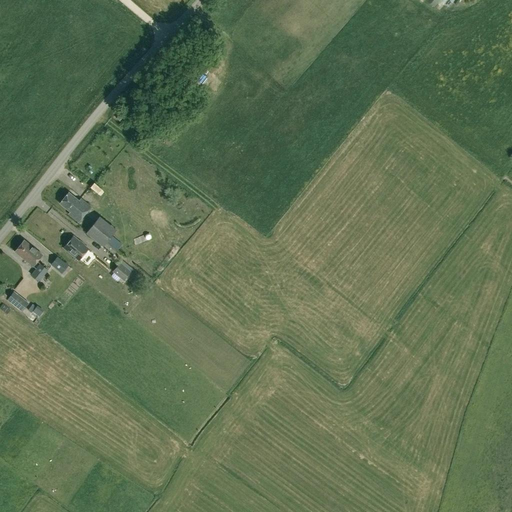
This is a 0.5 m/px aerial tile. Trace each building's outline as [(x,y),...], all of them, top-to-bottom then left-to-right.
[(60,203),(71,211),(69,213),(79,221),(90,207),(80,199),(78,201),(68,193),(60,203)] [(101,245),(114,227),(97,214),(84,232),(101,245)] [(127,236),(132,230),(123,223),(118,229),(127,236)] [(65,247),(79,258),(88,247),(74,236),(65,247)] [(114,254),(121,245),(111,236),(104,245),(114,254)] [(43,254),(24,240),(15,251),(33,266),(43,254)] [(57,256),(50,265),(63,274),(69,266),(57,256)] [(120,262),(112,271),(123,280),(131,271),(120,262)] [(49,270),(41,264),(31,274),(40,281),(49,270)] [(140,293),(147,287),(141,280),(134,286),(140,293)] [(7,301),(21,312),(29,302),(14,290),(7,301)]
